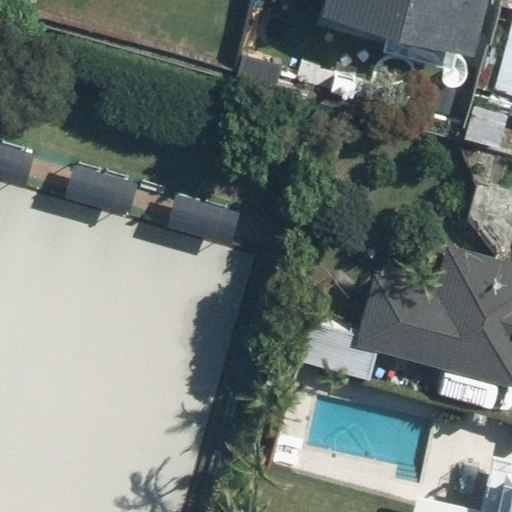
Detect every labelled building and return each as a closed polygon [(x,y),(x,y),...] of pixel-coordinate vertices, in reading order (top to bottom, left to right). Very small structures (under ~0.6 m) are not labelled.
[(474,0),(315,0),(313,8),(462,47),(474,0)] [(511,0),(486,0),(466,80),(511,91),(511,0)] [(228,250),(239,209),(176,191),(165,232),(125,221),(136,180),(70,161),(59,202),(25,192),(36,152),(0,141),(0,511),(191,511),(262,260),(228,250)] [(511,260),(439,243),(430,284),(364,268),(351,324),(285,309),(276,348),(370,371),(375,348),(511,381),(511,260)] [(405,511),(511,511),(511,450),(486,445),(473,505),(411,491),(405,511)]
